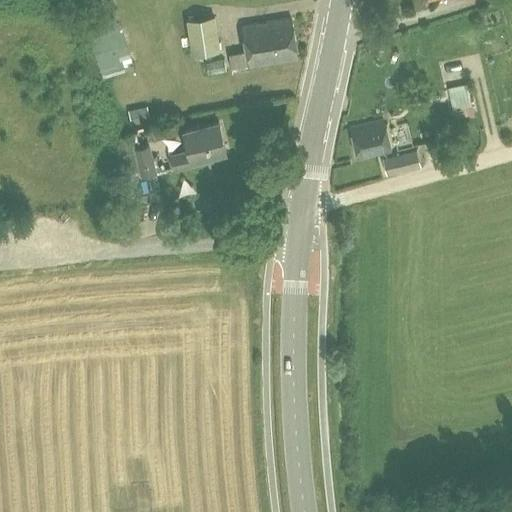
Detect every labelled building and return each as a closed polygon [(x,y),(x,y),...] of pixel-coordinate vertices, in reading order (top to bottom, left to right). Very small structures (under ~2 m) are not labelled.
[(101,0),(115,43),(146,33),(135,0),(101,0)] [(219,51),(215,15),(185,20),(190,55),(219,51)] [(242,28),(246,51),(249,67),(297,58),(290,19),(242,28)] [(448,92),(452,109),(473,104),(469,88),(448,92)] [(129,111),(132,124),(150,120),(146,107),(129,111)] [(165,122),(169,136),(182,132),(178,118),(165,122)] [(171,156),(174,169),(202,162),(201,157),(225,150),(217,121),(183,130),(189,151),(171,156)] [(388,144),(383,121),(351,129),(357,157),(374,153),(389,150),(388,144)] [(133,148),(141,178),(157,174),(149,145),(133,148)] [(418,167),(413,150),(391,156),(381,158),(386,175),(418,167)]
